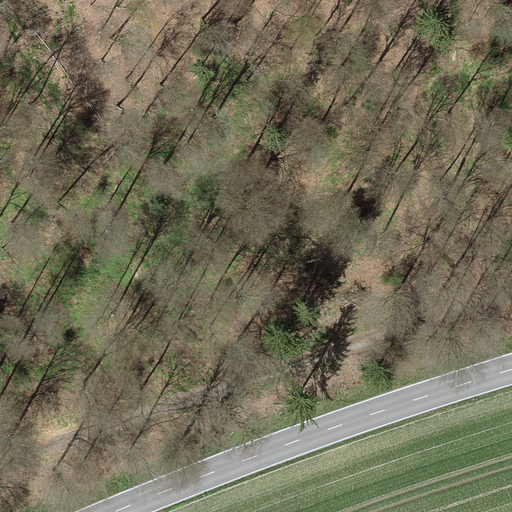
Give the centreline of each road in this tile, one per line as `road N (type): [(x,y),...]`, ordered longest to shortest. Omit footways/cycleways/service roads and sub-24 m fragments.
road 1 (track): [(0,469),(511,298)]
road 2 (secondary): [(112,511),(511,369)]
